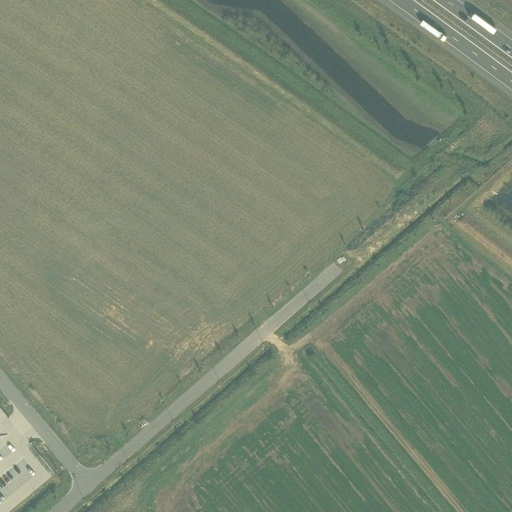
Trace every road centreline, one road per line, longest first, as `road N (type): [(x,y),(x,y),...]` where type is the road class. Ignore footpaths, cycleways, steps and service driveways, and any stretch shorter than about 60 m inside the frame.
road 1 (unclassified): [(86,485),(334,270)]
road 2 (motorway): [(397,0),(511,83)]
road 3 (unclassified): [(0,381),(86,485)]
